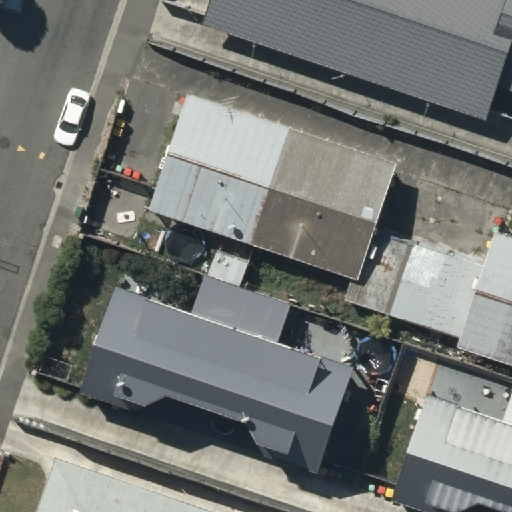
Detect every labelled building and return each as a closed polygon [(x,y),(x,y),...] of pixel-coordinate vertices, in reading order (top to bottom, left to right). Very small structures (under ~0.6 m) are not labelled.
[(511,0),(206,0),(200,18),(485,113),(496,80),(511,85),(511,0)] [(157,202),(255,235),(292,126),(194,93),(163,184),(157,202)] [(255,235),(355,269),(371,221),(392,160),(292,126),(255,235)] [(488,259),(371,221),(355,269),(347,293),(464,331),(488,259)] [(464,331),(511,347),(511,235),(498,231),(488,259),(464,331)] [(190,304),(119,280),(84,381),(134,398),(169,378),(250,406),(265,443),(315,460),(350,360),(278,335),(290,301),(201,271),(190,304)] [(511,511),(511,386),(503,413),(433,390),(397,499),(438,511),(511,511)] [(44,511),(194,511),(61,466),(44,511)]
